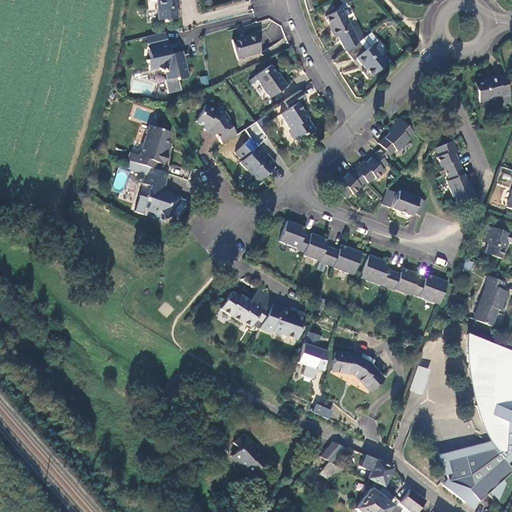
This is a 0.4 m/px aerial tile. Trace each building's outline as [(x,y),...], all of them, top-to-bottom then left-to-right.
[(155,0),(156,11),(178,10),(177,2),(180,1),(180,0),(155,0)] [(341,10),(325,17),(332,30),(330,31),(334,38),(336,37),(344,52),(357,42),(341,10)] [(254,35),(232,43),(238,61),(260,53),(254,35)] [(350,55),(353,60),(371,46),(365,39),(356,46),(357,47),(354,49),(355,51),(350,55)] [(165,41),(145,47),(150,62),(145,63),(148,72),(154,70),(164,73),(167,81),(176,78),(177,82),(188,78),(181,56),(171,59),(170,55),(165,41)] [(371,46),(353,60),(363,71),(364,70),(370,77),(388,63),(381,54),(385,51),(376,41),(371,46)] [(271,69),(255,79),(270,101),(287,89),(281,79),(279,80),(271,69)] [(199,77),(201,85),(209,84),(207,75),(199,77)] [(498,96),(507,94),(503,77),(498,78),(498,76),(487,78),(488,80),(474,84),(478,102),(488,100),(487,98),(498,96)] [(306,101),(301,93),(284,105),(288,112),(281,118),(290,131),(290,135),(294,141),(300,142),(305,138),(309,137),(315,133),(315,130),(304,115),(306,113),(300,105),(306,101)] [(213,135),(220,145),(236,134),(229,123),(231,121),(222,110),(216,107),(214,110),(204,105),(193,122),(205,129),(211,137),(213,135)] [(412,132),(398,119),(390,127),(392,128),(388,132),(377,143),(389,155),(397,147),(398,149),(408,139),(406,138),(412,132)] [(129,153),(126,161),(153,170),(155,163),(164,166),(167,155),(163,154),(166,145),(169,134),(149,127),(139,156),(129,153)] [(248,139),(234,154),(242,162),(239,165),(258,182),(275,164),(267,157),(266,158),(256,148),(257,147),(248,139)] [(456,195),(459,201),(474,195),(471,187),(469,187),(453,149),(455,148),(451,140),(436,147),(439,154),(436,155),(441,167),(444,166),(450,179),(447,180),(453,196),(456,195)] [(343,178),(337,183),(349,195),(355,189),(357,191),(367,180),(369,182),(374,177),(376,179),(385,170),(384,169),(388,165),(376,153),(368,161),(365,165),(363,163),(352,174),(351,172),(344,179),(343,178)] [(167,180),(148,174),(145,182),(151,184),(147,196),(150,202),(147,210),(155,212),(161,210),(167,217),(173,214),(175,207),(178,204),(181,195),(169,190),(168,192),(164,191),(167,180)] [(511,179),(503,206),(511,208),(511,179)] [(412,213),(420,216),(426,201),(398,191),(396,197),(393,196),(394,193),(386,190),(380,205),(411,217),(412,213)] [(353,275),(361,254),(345,248),(344,251),(339,249),(338,251),(326,246),(327,245),(321,243),(322,240),(311,236),(310,239),(301,236),(302,234),(297,232),(298,228),(285,223),(278,243),(297,250),(297,252),(305,255),(304,256),(320,262),(320,263),(332,267),(332,269),(350,276),(351,274),(353,275)] [(510,235),(484,226),(479,242),(484,243),(480,252),(498,258),(503,243),(507,244),(510,235)] [(436,300),(440,301),(447,283),(431,277),(430,280),(426,279),(425,281),(417,278),(418,275),(407,271),(406,274),(403,273),(402,276),(386,270),(387,268),(383,266),(384,262),(367,256),(360,277),(364,279),(363,281),(378,287),(382,286),(395,291),(396,290),(411,295),(412,293),(421,296),(420,297),(435,302),(436,300)] [(485,285),(471,320),(486,325),(492,309),(498,311),(505,292),(498,290),(501,282),(486,276),(483,284),(485,285)] [(256,317),(264,321),(273,305),(275,299),(259,289),(251,302),(241,295),(239,298),(231,293),(220,310),(241,322),(242,321),(251,326),(256,317)] [(318,317),(322,304),(317,303),(313,315),(318,317)] [(288,312),(273,305),(264,321),(260,328),(271,333),(273,329),(280,333),(281,336),(296,342),(303,322),(287,315),(288,312)] [(308,332),(306,341),(318,344),(320,335),(308,332)] [(511,399),(511,352),(463,334),(464,351),(466,369),(469,389),(474,410),(478,424),(486,440),(435,455),(441,480),(439,482),(463,503),(471,497),(476,503),(488,493),(494,501),(505,484),(502,481),(511,471),(504,459),(508,455),(511,456),(511,409),(511,399)] [(324,371),(329,350),(304,343),(298,364),(305,366),(302,375),(314,378),(317,369),(324,371)] [(334,352),(332,370),(352,374),(357,376),(370,391),(382,378),(368,363),(354,355),(334,352)] [(428,370),(418,366),(410,390),(420,394),(428,370)] [(316,403),(312,412),(329,419),(333,410),(316,403)] [(257,448),(245,434),(234,444),(240,450),(233,457),(239,465),(241,463),(252,475),(266,462),(255,449),(257,448)] [(332,462),(345,448),(331,441),(319,456),(332,462)] [(372,470),(367,479),(383,487),(392,469),(366,455),(361,464),(372,470)] [(344,469),(330,462),(318,476),(328,481),(330,477),(338,481),(344,469)] [(387,504),(393,497),(385,489),(378,496),(387,504)] [(387,504),(378,496),(373,491),(357,510),(359,511),(390,511),(393,509),(387,504)] [(408,511),(419,511),(424,506),(426,504),(410,491),(400,504),(399,505),(408,511)]
